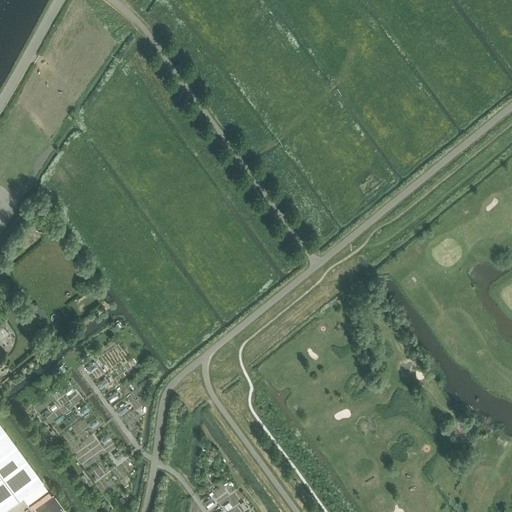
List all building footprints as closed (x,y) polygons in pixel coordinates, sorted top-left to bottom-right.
[(0,306),(9,299),(0,288),(0,306)] [(95,362),(87,368),(90,373),(98,367),(95,362)] [(63,364),(58,368),(61,373),(66,369),(63,364)] [(106,378),(98,384),(101,389),(109,383),(106,378)] [(71,385),(65,390),(69,394),(75,389),(71,385)] [(116,392),(108,397),(111,402),(119,397),(116,392)] [(125,404),(117,410),(120,415),(128,409),(125,404)] [(86,405),(79,410),(83,415),(90,410),(86,405)] [(48,409),(40,414),(44,419),(51,414),(48,409)] [(73,414),(65,420),(69,426),(77,419),(73,414)] [(96,418),(89,423),(92,428),(100,423),(96,418)] [(0,511),(43,480),(43,479),(0,420),(0,511)] [(108,433),(101,439),(104,444),(112,438),(108,433)] [(120,450),(113,455),(117,460),(124,455),(120,450)] [(83,474),(81,476),(86,484),(89,481),(83,474)] [(59,511),(64,508),(54,494),(34,509),(36,511),(59,511)] [(211,498),(204,503),(208,508),(214,504),(211,498)] [(229,503),(224,506),(228,511),(232,507),(229,503)]
